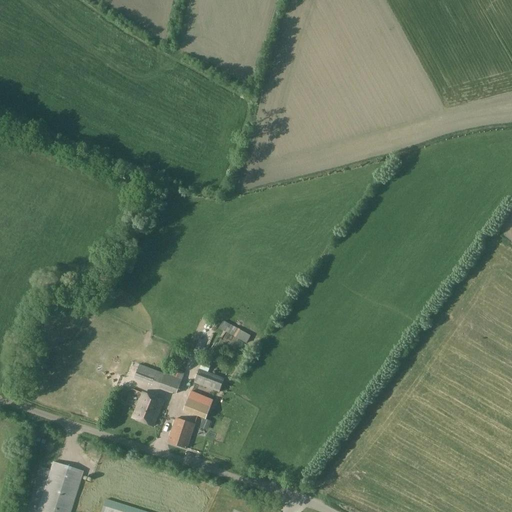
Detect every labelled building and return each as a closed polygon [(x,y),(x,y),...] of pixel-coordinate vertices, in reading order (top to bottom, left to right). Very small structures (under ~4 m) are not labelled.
[(251,336),(223,321),(219,329),(246,344),(251,336)] [(204,330),(212,333),(215,325),(207,322),(204,330)] [(165,374),(139,365),(134,379),(160,388),(165,374)] [(225,379),(199,369),(194,383),(220,393),(225,379)] [(112,402),(131,410),(138,392),(129,388),(127,392),(118,388),(112,402)] [(214,400),(191,391),(188,399),(211,408),(214,400)] [(154,426),(163,402),(141,394),(132,418),(154,426)] [(187,449),(195,425),(176,419),(168,443),(187,449)] [(211,422),(206,420),(203,419),(200,428),(208,431),(211,422)] [(49,470),(39,467),(24,511),(70,511),(83,471),(52,462),(49,470)] [(143,511),(105,500),(101,511),(143,511)]
